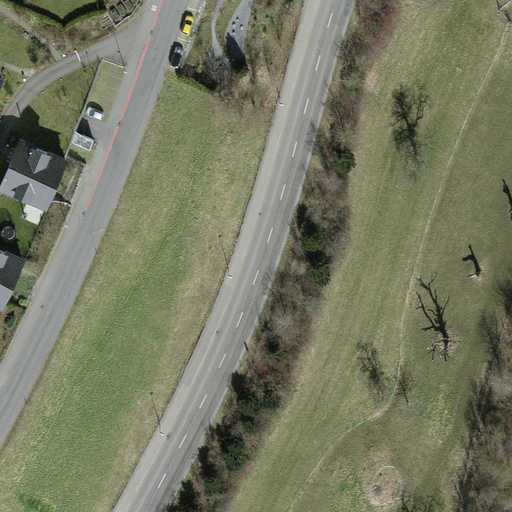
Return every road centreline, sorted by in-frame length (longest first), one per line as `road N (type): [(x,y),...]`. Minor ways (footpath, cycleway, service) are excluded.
road 1 (tertiary): [(144,511),(245,308),(337,0)]
road 2 (residential): [(0,424),(133,156),(167,53)]
road 3 (residential): [(167,53),(122,47),(69,74),(19,125),(0,165)]
